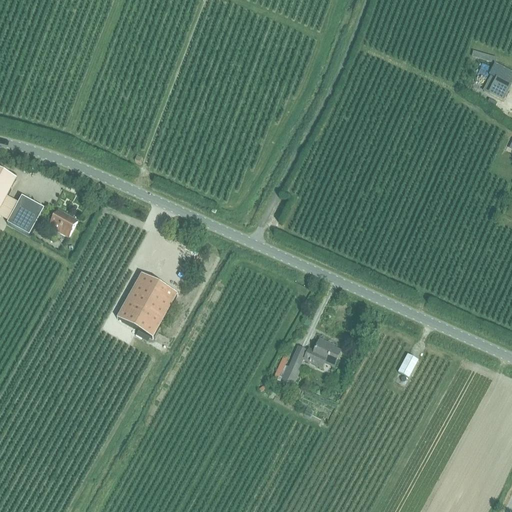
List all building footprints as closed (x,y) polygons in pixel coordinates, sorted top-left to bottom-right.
[(481,97),(493,66),(479,60),(466,91),(481,97)] [(491,78),(511,89),(511,87),(511,74),(495,66),(489,77),(491,78)] [(503,103),(511,89),(491,78),(483,92),(503,103)] [(0,212),(16,182),(0,173),(0,212)] [(44,211),(22,199),(7,226),(29,238),(44,211)] [(68,240),(69,240),(78,223),(77,223),(77,224),(59,213),(49,229),(50,229),(68,239),(68,240)] [(153,341),(177,297),(142,277),(117,321),(138,333),(144,336),(153,341)] [(290,364),(291,364),(289,369),(280,365),(273,380),(280,383),(280,384),(293,390),(300,373),(298,373),(303,362),(320,370),(323,363),(333,368),(339,354),(328,348),(328,347),(318,342),(312,354),(307,351),(305,353),(296,349),(290,364)] [(407,356),(398,373),(408,379),(418,361),(407,356)]
